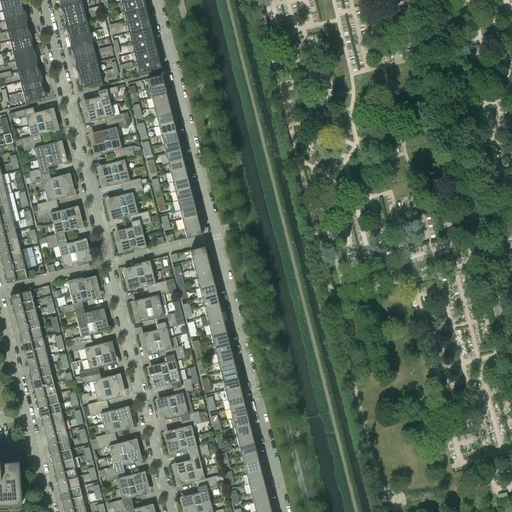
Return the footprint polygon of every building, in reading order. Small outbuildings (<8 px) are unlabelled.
[(0,0),(0,2),(2,11),(23,6),(21,0),(0,0)] [(142,8),(139,0),(131,0),(121,3),(124,13),(142,8)] [(82,2),(60,7),(61,11),(61,12),(62,11),(63,17),(84,12),(82,2)] [(23,6),(2,11),(5,21),(26,16),(25,12),(26,12),(25,11),(25,12),(23,6)] [(143,11),(142,8),(124,13),(126,23),(148,17),(146,10),(143,11)] [(84,12),(63,17),(65,23),(64,23),(64,24),(65,24),(65,28),(87,22),(84,12)] [(26,16),(5,21),(7,31),(28,26),(27,20),(28,20),(27,20),(26,16)] [(148,17),(126,23),(129,33),(147,28),(146,25),(150,24),(148,17)] [(87,22),(65,28),(67,31),(66,32),(67,32),(68,37),(89,32),(87,22)] [(28,26),(7,31),(10,41),(32,36),(30,32),(31,32),(30,32),(28,26)] [(150,38),(147,28),(129,33),(131,43),(150,38)] [(89,32),(68,37),(70,43),(69,44),(70,44),(70,48),(92,42),(89,32)] [(32,36),(10,41),(12,52),(33,46),(32,40),(33,40),(32,40),(32,36)] [(152,49),(150,38),(131,43),(134,53),(152,49)] [(92,42),(70,48),(72,52),(71,52),(72,52),(74,58),(94,52),(92,42)] [(33,46),(12,52),(15,62),(37,56),(35,52),(36,52),(35,52),(33,46)] [(153,52),(152,49),(134,53),(137,63),(158,58),(156,51),(153,52)] [(94,52),(74,58),(75,63),(74,64),(75,64),(75,68),(97,63),(94,52)] [(37,56),(15,62),(17,72),(38,66),(37,61),(38,60),(37,60),(37,56)] [(158,58),(137,63),(140,77),(143,76),(143,74),(161,68),(158,58)] [(97,63),(75,68),(77,72),(76,72),(77,72),(79,78),(99,73),(97,63)] [(38,66),(17,72),(20,82),(42,76),(40,73),(41,72),(40,72),(38,66)] [(99,73),(79,78),(80,84),(79,84),(80,84),(80,88),(80,89),(88,87),(89,89),(103,86),(99,73)] [(162,75),(147,79),(149,89),(164,85),(162,75)] [(42,76),(20,82),(23,92),(43,87),(42,81),(43,81),(43,80),(42,80),(42,76)] [(164,85),(149,89),(151,98),(166,94),(164,85)] [(134,86),(128,87),(130,94),(136,92),(134,86)] [(43,87),(23,92),(26,105),(40,102),(39,99),(47,97),(47,96),(45,93),(46,93),(46,92),(45,92),(43,87)] [(84,101),(87,112),(111,105),(108,95),(118,93),(117,87),(98,91),(99,97),(84,101)] [(136,92),(130,94),(131,101),(138,99),(136,92)] [(166,94),(151,98),(154,107),(169,104),(166,94)] [(139,104),(132,105),(134,112),(140,111),(139,104)] [(169,104),(154,107),(156,117),(171,113),(169,104)] [(113,116),(111,105),(87,112),(89,123),(105,119),(106,124),(125,120),(123,113),(113,116)] [(52,120),(49,109),(34,113),(33,108),(14,112),(15,118),(25,116),(28,126),(52,120)] [(140,111),(134,112),(136,119),(142,118),(140,111)] [(171,113),(156,117),(158,126),(173,122),(171,113)] [(40,135),(55,131),(52,120),(28,126),(31,137),(20,139),(22,145),(41,140),(40,135)] [(119,138),(116,128),(126,125),(125,120),(106,124),(107,129),(92,133),(95,144),(119,138)] [(173,122),(158,126),(161,135),(176,132),(173,122)] [(143,123),(137,124),(139,131),(145,129),(143,123)] [(8,124),(1,126),(3,133),(9,131),(8,124)] [(145,129),(139,131),(140,138),(147,136),(145,129)] [(176,132),(161,135),(163,145),(178,141),(176,132)] [(119,138),(95,144),(98,155),(113,151),(114,157),(133,152),(132,146),(121,148),(119,138)] [(60,153),(58,142),(42,146),(41,140),(22,145),(23,151),(34,149),(36,159),(60,153)] [(148,141),(142,143),(143,150),(150,148),(148,141)] [(178,141),(163,145),(165,154),(180,150),(178,141)] [(12,143),(6,144),(8,151),(14,150),(12,143)] [(150,148),(143,150),(145,156),(151,155),(150,148)] [(180,150),(165,154),(168,163),(183,160),(180,150)] [(100,166),(103,177),(127,171),(124,160),(135,158),(133,152),(114,157),(115,162),(100,166)] [(48,168),(63,164),(60,153),(36,159),(39,169),(29,172),(29,173),(30,178),(49,173),(48,168)] [(9,156),(11,163),(17,162),(15,155),(9,156)] [(153,160),(146,161),(148,168),(154,167),(153,160)] [(183,160),(168,163),(170,173),(185,169),(183,160)] [(17,162),(11,163),(12,170),(19,168),(17,162)] [(154,167),(148,168),(150,175),(156,174),(154,167)] [(185,169),(170,173),(172,182),(187,178),(185,169)] [(127,171),(103,177),(106,188),(121,184),(122,189),(141,185),(140,178),(130,181),(127,171)] [(14,175),(15,182),(22,180),(20,173),(14,175)] [(68,185),(66,174),(51,178),(49,173),(30,178),(32,184),(42,181),(44,191),(68,185)] [(157,178),(151,180),(153,187),(159,185),(157,178)] [(187,178),(172,182),(175,191),(190,188),(187,178)] [(22,180),(15,182),(17,189),(23,187),(22,180)] [(68,185),(44,191),(47,202),(37,204),(38,210),(57,206),(56,200),(71,196),(68,185)] [(108,198),(111,209),(135,203),(133,193),(143,190),(141,185),(122,189),(124,195),(108,198)] [(159,185),(153,187),(154,194),(161,192),(159,185)] [(190,188),(175,191),(177,201),(192,197),(190,188)] [(18,194),(20,200),(26,199),(25,192),(18,194)] [(6,194),(0,195),(0,205),(9,203),(6,194)] [(162,197),(156,199),(157,205),(164,204),(162,197)] [(192,197),(177,201),(179,210),(195,206),(192,197)] [(26,199),(20,200),(22,207),(28,206),(26,199)] [(9,203),(0,205),(0,215),(11,213),(9,203)] [(135,203),(111,209),(114,220),(129,217),(130,222),(149,217),(148,211),(138,214),(135,203)] [(164,204),(157,205),(159,212),(165,211),(164,204)] [(59,211),(57,206),(38,210),(40,216),(50,214),(53,224),(77,218),(74,207),(59,211)] [(195,206),(179,210),(182,219),(197,216),(195,206)] [(23,212),(25,219),(31,217),(29,211),(23,212)] [(11,213),(0,215),(0,225),(13,222),(11,213)] [(167,216),(160,217),(162,224),(168,223),(167,216)] [(197,216),(182,219),(184,229),(199,225),(197,216)] [(31,217),(25,219),(27,226),(33,224),(31,217)] [(117,231),(119,242),(143,236),(141,226),(151,223),(149,217),(130,222),(132,227),(117,231)] [(77,218),(53,224),(55,234),(45,237),(47,243),(66,238),(64,233),(79,229),(77,218)] [(13,222),(0,225),(0,235),(16,231),(13,222)] [(199,225),(184,229),(186,238),(202,235),(199,225)] [(28,231),(30,238),(36,236),(34,229),(28,231)] [(16,231),(0,235),(0,245),(18,241),(16,231)] [(171,235),(165,236),(167,243),(173,241),(171,235)] [(143,236),(119,242),(122,253),(137,249),(138,251),(146,249),(143,236)] [(158,245),(164,244),(162,237),(156,238),(158,245)] [(67,243),(66,238),(47,243),(48,249),(58,246),(61,257),(85,251),(82,240),(67,243)] [(0,255),(20,250),(18,241),(0,245),(0,255)] [(205,247),(189,250),(192,260),(207,256),(205,247)] [(25,249),(20,250),(0,255),(0,256),(2,265),(28,258),(25,249)] [(85,251),(61,257),(64,269),(73,267),(72,265),(88,262),(85,251)] [(176,254),(170,255),(172,262),(178,261),(176,254)] [(207,256),(192,260),(194,269),(209,265),(207,256)] [(30,267),(28,258),(2,265),(4,274),(25,269),(30,267)] [(126,268),(129,279),(153,273),(150,260),(141,263),(141,264),(126,268)] [(53,264),(46,266),(48,273),(54,271),(53,264)] [(209,265),(194,269),(196,279),(212,275),(209,265)] [(179,266),(173,267),(175,274),(181,273),(179,266)] [(27,278),(25,269),(4,274),(7,284),(27,278)] [(153,273),(129,279),(131,290),(147,286),(148,292),(167,287),(165,281),(155,283),(153,273)] [(181,273),(175,274),(176,281),(183,280),(181,273)] [(212,275),(196,279),(199,288),(214,284),(212,275)] [(76,281),(76,279),(67,281),(70,294),(94,288),(91,277),(76,281)] [(184,284),(178,286),(179,293),(186,291),(184,284)] [(214,284),(199,288),(201,297),(216,293),(214,284)] [(134,301),(137,312),(161,306),(158,295),(168,293),(167,287),(148,292),(149,297),(134,301)] [(94,288),(70,294),(73,304),(63,307),(64,313),(83,308),(82,302),(97,299),(94,288)] [(30,290),(10,295),(12,305),(33,300),(30,290)] [(186,291),(179,293),(181,300),(187,298),(186,291)] [(216,293),(201,297),(204,307),(219,303),(216,293)] [(45,299),(47,306),(53,305),(51,298),(45,299)] [(33,300),(12,305),(15,315),(35,309),(33,300)] [(189,303),(182,305),(184,311),(190,310),(189,303)] [(219,303),(204,307),(206,316),(221,312),(219,303)] [(53,305),(47,306),(48,313),(55,311),(53,305)] [(163,316),(161,306),(137,312),(140,323),(155,319),(156,324),(175,319),(174,315),(174,313),(163,316)] [(84,313),(83,308),(64,313),(66,319),(76,316),(78,326),(102,320),(100,309),(84,313)] [(35,309),(15,315),(17,324),(38,319),(35,309)] [(190,310),(184,311),(186,318),(192,317),(190,310)] [(221,312),(206,316),(208,325),(223,321),(221,312)] [(50,318),(51,325),(58,323),(56,316),(50,318)] [(38,319),(17,324),(19,333),(40,328),(38,319)] [(169,338),(167,328),(177,325),(176,323),(175,319),(156,324),(157,329),(142,333),(145,344),(169,338)] [(90,335),(105,331),(102,320),(78,326),(81,337),(71,339),(72,345),(91,340),(90,335)] [(223,321),(208,325),(211,335),(226,331),(223,321)] [(193,322),(187,323),(189,330),(195,328),(193,322)] [(58,323),(51,325),(53,332),(59,330),(58,323)] [(40,328),(19,333),(22,343),(42,337),(40,328)] [(195,328),(189,330),(190,337),(197,335),(195,328)] [(226,331),(211,335),(213,344),(228,340),(226,331)] [(54,337),(56,343),(62,342),(61,335),(54,337)] [(42,337),(22,343),(24,352),(45,347),(42,337)] [(169,338),(145,344),(148,355),(163,351),(164,357),(183,352),(182,346),(172,349),(169,338)] [(111,353),(108,342),(93,346),(91,340),(72,345),(74,350),(74,351),(84,349),(87,359),(111,353)] [(198,340),(192,342),(193,349),(200,347),(198,340)] [(228,340),(213,344),(215,353),(230,349),(228,340)] [(62,342),(56,343),(58,350),(64,349),(62,342)] [(45,347),(24,352),(26,361),(47,356),(45,347)] [(200,347),(193,349),(195,356),(201,354),(200,347)] [(230,349),(215,353),(218,363),(233,359),(230,349)] [(150,366),(153,377),(177,371),(175,361),(185,358),(183,352),(164,357),(166,362),(150,366)] [(98,368),(113,364),(111,353),(87,359),(89,369),(79,372),(80,378),(99,373),(98,368)] [(59,355),(61,362),(67,360),(65,354),(59,355)] [(47,356),(26,361),(29,370),(49,365),(47,356)] [(203,359),(196,361),(198,368),(204,366),(203,359)] [(233,359),(218,363),(220,372),(235,368),(233,359)] [(67,360),(61,362),(62,369),(69,367),(67,360)] [(49,365),(29,370),(31,380),(52,375),(49,365)] [(204,366),(198,368),(200,374),(206,373),(204,366)] [(195,367),(189,369),(191,378),(190,379),(192,385),(199,383),(195,367)] [(235,368),(220,372),(222,381),(238,377),(235,368)] [(177,371),(153,377),(156,388),(171,384),(173,389),(192,385),(190,379),(180,381),(177,371)] [(64,374),(65,381),(72,379),(70,372),(64,374)] [(119,386),(116,375),(101,378),(99,373),(80,378),(82,382),(82,384),(92,381),(95,392),(119,386)] [(52,375),(31,380),(33,389),(54,384),(52,375)] [(238,377),(222,381),(225,391),(240,387),(238,377)] [(207,378),(201,379),(203,386),(209,385),(207,378)] [(72,379),(65,381),(67,388),(73,386),(72,379)] [(54,384),(33,389),(36,398),(56,393),(54,384)] [(159,398),(161,410),(185,404),(183,393),(193,391),(192,385),(173,389),(174,395),(159,398)] [(209,385),(203,386),(205,393),(211,391),(209,385)] [(106,400),(121,396),(119,386),(95,392),(97,402),(87,404),(87,406),(89,410),(108,406),(106,400)] [(240,387),(225,391),(227,400),(242,396),(240,387)] [(68,393),(70,400),(76,398),(75,391),(68,393)] [(56,393),(36,398),(38,408),(59,403),(56,393)] [(212,396),(206,398),(207,405),(214,403),(212,396)] [(242,396),(227,400),(229,409),(245,405),(242,396)] [(76,398),(70,400),(72,406),(78,405),(76,398)] [(59,403),(38,408),(40,417),(61,412),(59,403)] [(214,403),(207,405),(209,412),(215,410),(214,403)] [(188,414),(185,404),(161,410),(164,420),(179,417),(181,422),(200,417),(199,413),(198,411),(188,414)] [(245,405),(229,409),(232,419),(247,415),(245,405)] [(127,418),(124,407),(109,411),(108,406),(89,410),(89,413),(90,417),(100,414),(103,424),(127,418)] [(73,411),(75,418),(81,417),(79,410),(73,411)] [(61,412),(40,417),(43,427),(63,421),(61,412)] [(217,415),(210,417),(212,423),(218,422),(217,415)] [(249,424),(247,415),(232,419),(223,421),(225,430),(234,428),(249,424)] [(81,417),(75,418),(77,425),(83,423),(81,417)] [(167,431),(170,442),(194,436),(191,426),(201,423),(200,417),(181,422),(182,427),(167,431)] [(114,433),(130,429),(127,418),(103,424),(105,435),(95,437),(96,439),(97,443),(116,438),(114,433)] [(63,421),(43,427),(45,436),(66,431),(63,421)] [(218,422),(212,423),(214,430),(220,429),(218,422)] [(252,433),(249,424),(234,428),(236,437),(252,433)] [(78,430),(80,437),(86,435),(84,429),(78,430)] [(66,431),(45,436),(47,445),(68,440),(66,431)] [(254,443),(252,433),(236,437),(239,447),(254,443)] [(221,434),(215,435),(217,442),(223,440),(221,434)] [(86,435),(80,437),(81,444),(88,442),(86,435)] [(194,436),(170,442),(172,453),(188,449),(189,455),(208,450),(206,444),(196,446),(194,436)] [(135,451),(132,440),(117,443),(116,438),(97,443),(98,449),(108,447),(111,457),(135,451)] [(68,440),(47,445),(50,455),(70,449),(68,440)] [(223,440),(217,442),(219,449),(225,447),(223,440)] [(254,443),(239,447),(241,456),(256,452),(254,443)] [(82,449),(84,456),(90,454),(89,447),(82,449)] [(70,449),(50,455),(52,464),(73,459),(70,449)] [(202,469),(199,458),(209,456),(209,455),(208,450),(189,455),(190,460),(175,464),(178,475),(202,469)] [(135,451),(111,457),(114,467),(103,470),(105,476),(124,471),(123,465),(138,462),(135,451)] [(226,452),(220,454),(222,461),(228,459),(226,452)] [(256,452),(241,456),(243,465),(259,461),(256,452)] [(90,454),(84,456),(86,462),(92,461),(90,454)] [(73,459),(52,464),(54,473),(75,468),(73,459)] [(228,459),(222,461),(223,468),(230,466),(228,459)] [(0,508),(9,509),(9,505),(20,504),(20,505),(21,504),(18,463),(5,464),(5,469),(1,470),(1,463),(0,462),(0,461),(0,508)] [(259,461),(243,465),(246,475),(261,471),(259,461)] [(87,467),(89,474),(95,472),(93,466),(87,467)] [(75,468),(54,473),(57,482),(77,477),(75,468)] [(202,469),(178,475),(181,486),(196,482),(197,487),(216,483),(215,476),(204,479),(202,469)] [(125,476),(124,471),(105,476),(106,482),(117,479),(119,490),(143,483),(140,472),(125,476)] [(231,471),(225,473),(226,479),(233,478),(231,471)] [(261,471),(246,475),(248,484),(263,480),(261,471)] [(95,472),(89,474),(91,481),(97,479),(95,472)] [(77,477),(57,482),(59,492),(80,487),(77,477)] [(233,478),(226,479),(228,486),(234,485),(233,478)] [(263,480),(248,484),(250,493),(266,489),(263,480)] [(131,498),(146,494),(143,483),(119,490),(122,500),(112,502),(113,508),(132,503),(131,498)] [(183,496),(186,507),(210,501),(207,491),(218,489),(216,483),(197,487),(198,492),(183,496)] [(92,486),(94,493),(100,491),(98,484),(92,486)] [(80,487),(59,492),(62,501),(82,496),(80,487)] [(266,489),(250,493),(253,503),(268,499),(266,489)] [(236,490),(229,491),(231,498),(237,497),(236,490)] [(100,491),(94,493),(95,500),(102,498),(100,491)] [(82,496),(62,501),(64,511),(84,505),(82,496)] [(237,497),(231,498),(233,505),(239,503),(237,497)] [(268,499),(253,503),(255,511),(270,508),(268,499)] [(210,501),(186,507),(187,511),(223,511),(223,509),(213,511),(210,501)] [(97,505),(98,511),(105,510),(103,503),(97,505)] [(150,511),(149,505),(133,509),(132,503),(113,508),(114,511),(123,511),(125,511),(124,511),(150,511)]
